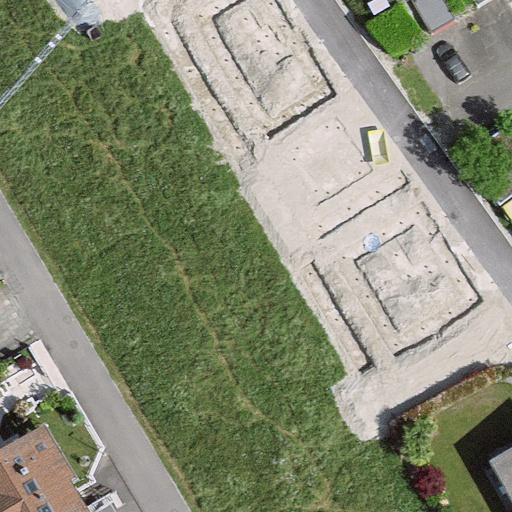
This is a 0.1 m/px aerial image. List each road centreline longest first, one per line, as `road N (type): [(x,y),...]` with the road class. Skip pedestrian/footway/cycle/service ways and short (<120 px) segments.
road 1 (residential): [(0,220),(170,511)]
road 2 (residential): [(511,273),(317,0)]
